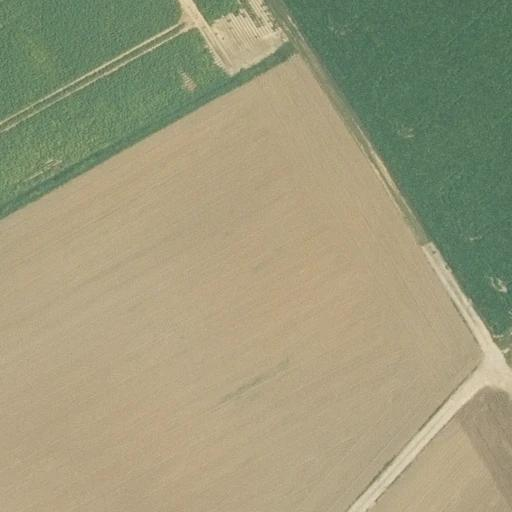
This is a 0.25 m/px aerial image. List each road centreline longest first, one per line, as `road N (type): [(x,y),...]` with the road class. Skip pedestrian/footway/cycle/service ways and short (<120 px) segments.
road 1 (track): [(274,0),(511,385)]
road 2 (track): [(0,212),(302,44)]
road 3 (track): [(511,349),(359,511)]
